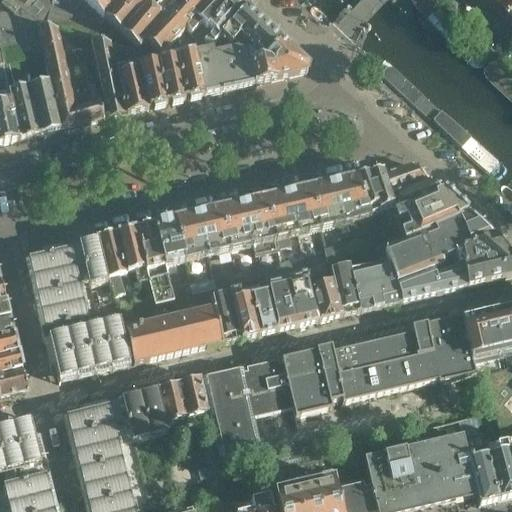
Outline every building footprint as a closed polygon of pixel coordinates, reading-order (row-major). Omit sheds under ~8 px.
[(5,0),(0,0),(0,14),(20,10),(5,0)] [(104,20),(81,0),(5,0),(20,10),(37,25),(36,26),(57,32),(57,30),(92,40),(94,40),(104,20)] [(81,0),(104,20),(123,0),(81,0)] [(138,51),(185,0),(123,0),(104,20),(94,40),(93,42),(110,47),(134,53),(143,56),(138,51)] [(179,40),(215,0),(185,0),(138,51),(143,56),(160,60),(179,40)] [(223,38),(245,13),(231,0),(215,0),(179,40),(191,42),(213,48),(223,38)] [(408,0),(409,0),(418,12),(468,63),(474,68),(476,68),(477,69),(479,69),(480,69),(482,68),(483,68),(485,67),(486,66),(487,65),(487,63),(488,62),(488,60),(488,59),(488,57),(485,53),(434,0),(408,0)] [(511,0),(495,0),(509,13),(511,9),(511,0)] [(39,40),(36,26),(37,25),(20,10),(0,14),(0,50),(13,47),(39,40)] [(281,45),(245,13),(223,38),(234,48),(241,41),(252,52),(248,57),(266,61),(281,45)] [(60,47),(57,32),(36,26),(39,40),(42,51),(60,47)] [(113,59),(110,47),(93,42),(94,40),(92,40),(91,41),(96,63),(113,59)] [(204,99),(191,42),(179,40),(160,60),(143,56),(134,53),(149,113),(153,112),(154,114),(164,111),(164,109),(171,107),(172,110),(182,107),(182,105),(189,103),(190,105),(200,103),(200,100),(204,99)] [(254,89),(246,56),(248,57),(252,52),(241,41),(234,48),(231,52),(213,48),(191,42),(204,99),(254,89)] [(308,70),(281,45),(266,61),(248,57),(246,56),(254,89),(262,87),(306,76),(308,70)] [(0,69),(3,68),(1,59),(15,56),(13,47),(0,50),(0,69)] [(64,67),(60,47),(42,51),(46,71),(64,67)] [(149,113),(134,53),(110,47),(113,59),(118,79),(122,99),(126,118),(149,113)] [(511,94),(511,73),(497,58),(486,69),(511,94)] [(118,79),(113,59),(96,63),(100,83),(118,79)] [(379,76),(429,122),(440,111),(391,63),(385,60),(375,70),(379,76)] [(69,86),(64,67),(46,71),(49,83),(50,91),(69,86)] [(122,99),(118,79),(100,83),(105,103),(122,99)] [(55,111),(50,91),(49,83),(8,92),(7,92),(10,105),(18,144),(59,135),(60,134),(55,111)] [(73,107),(69,86),(50,91),(55,111),(73,107)] [(0,107),(10,105),(7,92),(8,92),(7,87),(0,88),(0,107)] [(104,124),(99,105),(100,104),(97,95),(92,96),(95,106),(74,111),(78,130),(104,124)] [(126,118),(122,99),(105,103),(109,122),(126,118)] [(18,144),(10,105),(0,107),(0,147),(19,144),(18,144)] [(78,130),(74,111),(73,107),(55,111),(60,134),(78,130)] [(443,112),(434,123),(493,178),(495,179),(496,179),(498,180),(499,179),(501,179),(502,178),(503,177),(504,176),(505,175),(506,174),(506,172),(506,170),(506,169),(506,168),(505,166),(504,165),(443,112)] [(112,172),(111,164),(103,166),(105,174),(112,172)] [(407,194),(429,184),(411,168),(382,175),(392,210),(394,209),(394,210),(400,207),(410,203),(407,194)] [(392,210),(382,175),(371,178),(355,182),(368,221),(392,210)] [(505,179),(503,180),(502,182),(502,186),(503,188),(506,192),(509,196),(511,198),(511,180),(509,179),(505,179)] [(369,222),(368,221),(355,182),(332,187),(341,224),(349,222),(351,227),(369,222)] [(403,213),(443,196),(429,184),(407,194),(410,203),(400,207),(403,213)] [(341,224),(332,187),(310,192),(319,234),(333,231),(332,226),(341,224)] [(319,234),(310,192),(288,197),(296,234),(305,232),(306,237),(319,234)] [(399,231),(455,207),(443,196),(403,213),(393,218),(399,231)] [(296,234),(288,197),(265,202),(275,244),(288,241),(287,236),(296,234)] [(275,244),(265,202),(243,207),(252,244),(261,242),(262,247),(275,244)] [(252,244),(243,207),(221,213),(231,254),(244,251),(243,246),(252,244)] [(405,245),(467,219),(467,218),(455,207),(399,231),(405,245)] [(231,254),(221,213),(199,218),(207,255),(216,253),(217,258),(231,254)] [(207,255),(199,218),(177,223),(186,265),(200,262),(198,257),(207,255)] [(511,281),(511,261),(491,241),(467,219),(405,245),(383,254),(385,259),(395,282),(401,307),(511,281)] [(186,265),(177,223),(154,228),(164,270),(165,270),(186,265)] [(164,270),(154,228),(135,232),(145,274),(154,272),(158,287),(168,284),(165,270),(164,270)] [(147,283),(145,274),(135,232),(116,237),(128,288),(128,287),(147,283)] [(128,288),(116,237),(116,236),(96,241),(106,281),(108,281),(114,307),(118,307),(116,298),(130,295),(128,287),(128,288)] [(90,290),(107,286),(106,281),(96,241),(42,253),(43,258),(24,263),(41,334),(87,323),(86,319),(96,317),(90,290)] [(377,242),(369,244),(372,256),(380,254),(377,242)] [(349,260),(347,251),(325,257),(327,265),(349,260)] [(304,270),(303,262),(280,267),(282,275),(304,270)] [(328,274),(325,265),(306,269),(308,279),(328,274)] [(360,316),(351,278),(348,266),(329,271),(333,286),(341,321),(360,316)] [(282,275),(280,267),(258,272),(260,280),(282,275)] [(401,307),(395,282),(391,283),(388,269),(351,278),(360,316),(401,307)] [(260,280),(258,272),(236,277),(238,285),(260,280)] [(238,285),(236,277),(214,282),(216,293),(228,291),(228,288),(238,285)] [(319,326),(311,291),(308,279),(286,283),(297,331),(319,326)] [(216,293),(214,282),(192,287),(193,296),(194,298),(216,293)] [(297,331),(286,283),(265,288),(276,336),(297,331)] [(193,296),(192,287),(191,286),(169,291),(172,301),(193,296)] [(341,321),(333,286),(311,291),(319,326),(341,321)] [(276,336),(265,288),(247,293),(249,301),(258,340),(259,340),(276,336)] [(258,340),(249,301),(242,303),(240,294),(230,296),(241,344),(242,344),(258,340)] [(241,344),(230,296),(211,301),(214,312),(222,348),(241,344)] [(5,303),(0,304),(0,323),(10,321),(5,303)] [(511,308),(468,319),(468,320),(462,321),(477,385),(486,382),(511,373),(511,308)] [(222,348),(214,312),(124,333),(133,369),(222,348)] [(138,326),(135,316),(118,320),(119,324),(121,330),(138,326)] [(0,340),(14,338),(12,329),(10,321),(0,323),(0,340)] [(477,385),(462,321),(407,333),(407,334),(406,334),(406,335),(405,336),(405,337),(406,339),(339,355),(338,352),(337,351),(336,351),(335,350),(335,351),(282,363),(283,363),(281,363),(282,368),(278,369),(277,365),(262,369),(262,372),(273,418),(294,414),(298,430),(303,429),(301,421),(332,414),(330,408),(342,405),(343,408),(437,386),(438,389),(472,381),(474,389),(477,385)] [(130,370),(121,330),(119,324),(89,331),(87,323),(41,334),(49,369),(54,368),(59,387),(130,370)] [(0,376),(22,371),(14,338),(0,340),(0,376)] [(273,418),(262,372),(262,369),(246,372),(247,376),(243,377),(242,372),(201,381),(215,438),(216,437),(222,463),(261,454),(254,423),(273,418)] [(0,400),(28,394),(22,371),(0,376),(0,400)] [(511,373),(486,382),(500,432),(504,448),(511,446),(511,373)] [(215,438),(201,381),(200,382),(157,393),(168,438),(171,449),(181,447),(175,423),(199,417),(205,440),(215,438)] [(148,507),(133,447),(168,438),(157,393),(157,392),(80,411),(81,416),(62,421),(65,433),(84,511),(142,511),(142,508),(148,507)] [(49,477),(39,439),(34,440),(29,421),(0,428),(0,477),(4,476),(7,488),(49,477)] [(421,511),(475,499),(466,458),(462,442),(422,451),(417,446),(406,448),(404,456),(364,465),(371,493),(375,511),(421,511)] [(511,501),(511,481),(504,448),(495,451),(497,459),(486,461),(497,505),(511,501)] [(340,511),(337,497),(328,456),(322,457),(305,461),(303,453),(254,464),(266,491),(273,489),(277,511),(340,511)] [(497,505),(486,461),(476,464),(474,456),(466,458),(475,499),(478,510),(497,505)] [(57,511),(49,477),(7,488),(0,489),(0,511),(57,511)] [(184,499),(180,485),(173,487),(176,501),(184,499)] [(375,511),(371,493),(364,494),(363,491),(337,497),(340,511),(375,511)] [(231,502),(230,494),(199,502),(201,509),(231,502)] [(272,511),(270,500),(233,509),(233,511),(272,511)]
